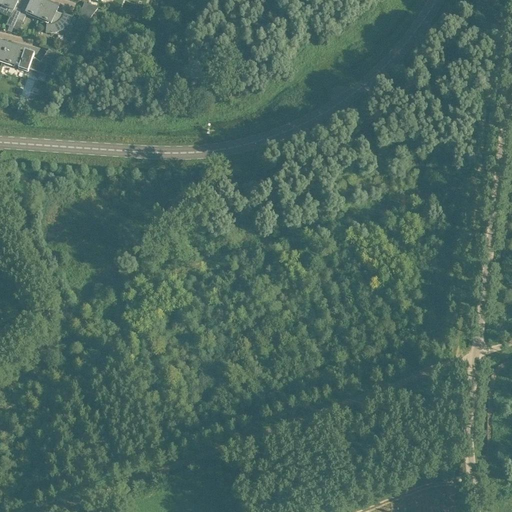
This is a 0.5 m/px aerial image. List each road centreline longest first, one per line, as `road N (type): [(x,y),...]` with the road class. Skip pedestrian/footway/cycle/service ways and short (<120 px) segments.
road 1 (secondary): [(0,141),(173,153),(291,129),(379,72),(436,0)]
road 2 (unclassified): [(46,511),(476,356)]
road 3 (unclassified): [(476,356),(511,84)]
road 4 (unclassified): [(475,511),(469,409),(476,356)]
